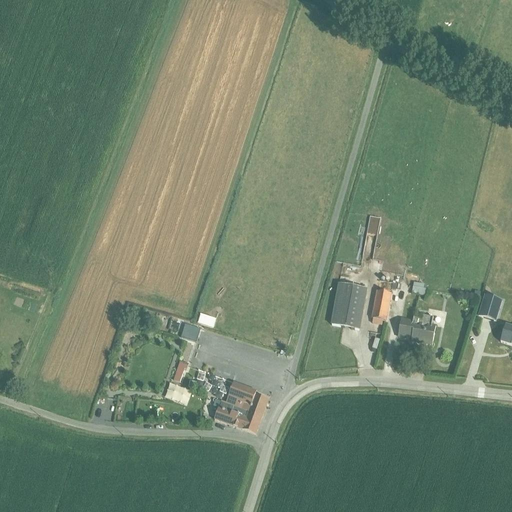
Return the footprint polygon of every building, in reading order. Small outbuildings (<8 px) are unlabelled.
[(368,237),(378,238),(379,219),(369,218),(368,237)] [(238,246),(241,238),(228,233),(225,241),(238,246)] [(366,240),(366,253),(374,253),(374,240),(366,240)] [(414,283),(412,295),(426,297),(428,290),(424,289),(425,285),(414,283)] [(340,285),(332,326),(359,331),(368,290),(340,285)] [(377,292),(372,319),(373,320),(373,325),(383,326),(383,322),(387,322),(392,295),(377,292)] [(0,311),(6,313),(10,296),(0,293),(0,311)] [(483,297),(476,317),(494,324),(501,303),(483,297)] [(201,315),(198,324),(214,329),(217,320),(201,315)] [(401,320),(398,337),(411,339),(411,342),(432,346),(436,326),(432,325),(433,319),(424,317),(423,321),(414,319),(413,322),(401,320)] [(196,341),(200,328),(187,324),(183,336),(196,341)] [(511,327),(506,325),(500,343),(511,346),(511,327)] [(181,362),(174,381),(180,384),(185,371),(187,371),(189,365),(181,362)] [(222,402),(215,421),(256,436),(269,401),(256,396),(257,392),(234,383),(226,403),(222,402)]
